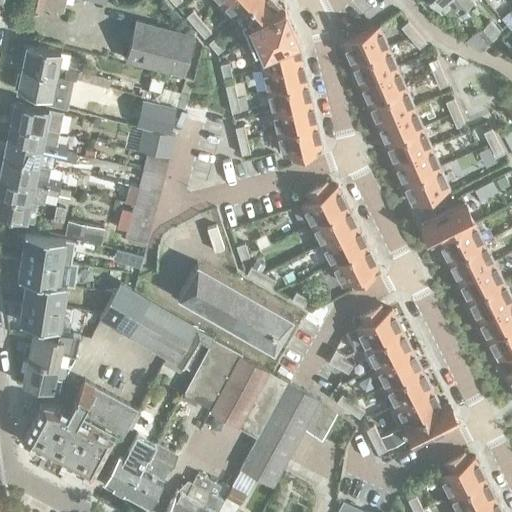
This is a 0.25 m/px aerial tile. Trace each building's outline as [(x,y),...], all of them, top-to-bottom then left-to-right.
[(65,0),(20,0),(20,2),(62,13),(65,0)] [(221,0),(236,16),(252,0),(221,0)] [(241,25),(248,40),(291,21),(284,6),(283,6),(276,0),(252,0),(236,16),(243,23),(241,25)] [(448,0),(459,13),(466,7),(459,0),(432,0),(437,5),(442,0),(448,0)] [(185,14),(195,25),(202,19),(192,8),(185,14)] [(181,72),(191,33),(134,18),(125,57),(181,72)] [(202,19),(195,25),(204,36),(211,30),(202,19)] [(400,25),(409,36),(416,30),(407,19),(400,25)] [(482,25),(492,37),(499,30),(489,19),(482,25)] [(259,53),(262,67),(301,58),(296,37),(298,36),(291,21),(248,40),(254,55),(259,53)] [(342,40),(351,61),(388,45),(379,24),(342,40)] [(484,43),(492,37),(482,25),(475,32),(484,43)] [(416,30),(409,36),(419,46),(425,40),(416,30)] [(208,41),(217,51),(224,46),(215,35),(208,41)] [(27,43),(22,66),(63,75),(72,77),(108,87),(110,78),(78,69),(79,67),(68,65),(70,53),(60,51),(60,50),(27,43)] [(351,61),(359,81),(397,65),(388,45),(351,61)] [(427,60),(433,73),(441,69),(436,56),(427,60)] [(262,67),(267,88),(306,79),(301,58),(262,67)] [(219,62),(223,76),(232,74),(228,60),(219,62)] [(359,81),(368,100),(405,84),(397,65),(359,81)] [(22,66),(18,88),(42,93),(41,100),(66,105),(72,77),(63,75),(22,66)] [(441,69),(433,73),(439,86),(447,82),(441,69)] [(267,88),(272,109),(311,100),(306,79),(267,88)] [(224,84),(228,97),(237,95),(233,81),(224,84)] [(368,100),(377,120),(414,104),(405,84),(368,100)] [(500,98),(497,93),(492,96),(495,102),(500,98)] [(237,95),(228,97),(231,111),(240,109),(237,95)] [(445,100),(450,112),(459,109),(453,96),(445,100)] [(144,97),(137,124),(143,125),(167,131),(173,104),(144,97)] [(44,127),(59,131),(63,111),(48,108),(48,107),(14,100),(10,120),(44,127)] [(272,109),(277,130),(316,121),(311,100),(272,109)] [(377,120),(385,140),(422,124),(414,104),(377,120)] [(459,109),(450,112),(456,125),(464,122),(459,109)] [(68,143),(57,140),(59,131),(44,127),(10,120),(7,138),(66,150),(68,143)] [(316,121),(277,130),(282,151),(290,149),(292,157),(314,152),(313,144),(321,142),(316,121)] [(234,126),(238,140),(247,138),(243,124),(234,126)] [(385,140),(394,160),(431,144),(422,124),(385,140)] [(144,126),(138,148),(147,150),(169,155),(175,133),(144,126)] [(483,130),(489,143),(497,139),(491,126),(483,130)] [(508,145),(511,142),(511,129),(511,128),(502,133),(508,145)] [(3,156),(37,163),(39,152),(75,159),(77,153),(66,151),(66,150),(7,138),(3,156)] [(247,138),(238,140),(241,153),(250,151),(247,138)] [(497,139),(489,143),(495,155),(503,151),(497,139)] [(394,160),(402,180),(439,164),(431,144),(394,160)] [(165,172),(169,155),(147,150),(142,167),(165,172)] [(3,156),(0,171),(0,174),(59,187),(61,179),(50,176),(52,166),(37,163),(3,156)] [(439,164),(402,180),(411,200),(448,184),(439,164)] [(138,183),(161,188),(165,172),(142,167),(138,183)] [(0,174),(0,192),(34,200),(44,202),(46,191),(58,193),(69,196),(70,189),(59,187),(0,174)] [(301,202),(312,222),(347,204),(337,184),(330,187),(326,180),(305,191),(309,198),(301,202)] [(156,207),(161,188),(138,183),(133,202),(156,207)] [(0,213),(30,219),(34,200),(0,192),(0,213)] [(420,222),(431,242),(474,220),(464,200),(420,222)] [(128,219),(151,224),(156,207),(133,202),(128,219)] [(55,204),(53,218),(63,220),(66,206),(55,204)] [(312,222),(321,241),(357,223),(347,204),(312,222)] [(69,217),(65,234),(100,242),(104,226),(86,222),(86,221),(69,217)] [(146,242),(151,224),(128,219),(124,236),(146,242)] [(438,239),(448,258),(484,239),(474,220),(431,242),(431,243),(438,239)] [(321,241),(331,260),(367,242),(357,223),(321,241)] [(74,239),(24,231),(21,254),(77,262),(77,261),(71,260),(74,239)] [(448,258),(457,277),(493,259),(484,239),(448,258)] [(235,244),(240,257),(249,254),(244,241),(235,244)] [(367,242),(331,260),(341,280),(349,277),(352,284),(373,273),(370,266),(377,262),(367,242)] [(117,246),(115,255),(142,262),(144,253),(117,246)] [(77,262),(21,254),(17,276),(25,277),(25,276),(66,283),(74,285),(77,262)] [(457,277),(467,296),(503,278),(493,259),(457,277)] [(274,349),(293,315),(197,261),(177,295),(274,349)] [(246,272),(258,279),(262,271),(250,264),(246,272)] [(262,271),(258,279),(270,286),(275,278),(262,271)] [(25,277),(22,298),(62,304),(66,283),(25,276),(25,277)] [(467,296),(477,315),(511,297),(511,295),(503,278),(467,296)] [(119,280),(99,316),(128,332),(148,297),(119,280)] [(291,298),(303,304),(307,296),(295,290),(291,298)] [(161,363),(171,369),(176,359),(195,326),(196,324),(148,297),(128,332),(166,354),(161,363)] [(511,297),(477,315),(487,335),(511,321),(511,297)] [(62,304),(22,298),(19,320),(59,327),(62,304)] [(362,322),(355,325),(366,345),(402,327),(392,307),(385,310),(381,301),(357,313),(362,322)] [(511,321),(487,335),(497,355),(511,347),(511,321)] [(199,339),(207,343),(212,335),(195,326),(176,359),(171,369),(179,374),(199,339)] [(366,345),(375,364),(411,346),(402,327),(366,345)] [(27,356),(58,363),(61,351),(75,355),(80,333),(47,330),(46,336),(32,333),(27,356)] [(184,391),(191,395),(212,406),(215,399),(240,353),(241,353),(242,351),(212,335),(207,343),(209,344),(184,391)] [(375,364),(385,384),(421,365),(411,346),(375,364)] [(336,365),(340,356),(343,352),(334,348),(327,360),(336,365)] [(210,409),(238,423),(267,367),(241,353),(240,353),(215,399),(212,406),(210,409)] [(55,376),(58,363),(27,356),(22,382),(59,390),(61,378),(55,376)] [(352,363),(340,356),(336,365),(347,371),(352,363)] [(385,384),(395,403),(431,385),(421,365),(385,384)] [(267,367),(238,423),(257,433),(239,466),(273,484),(304,426),(321,437),(337,409),(324,400),(321,398),(321,397),(299,385),(286,377),(267,367)] [(45,450),(67,462),(106,390),(94,384),(84,378),(77,391),(68,407),(45,450)] [(395,403),(405,422),(448,400),(447,400),(440,403),(431,385),(395,403)] [(113,432),(121,436),(137,407),(106,390),(67,462),(91,475),(113,432)] [(336,399),(347,407),(352,400),(341,392),(336,399)] [(22,438),(45,450),(68,407),(60,404),(42,400),(22,438)] [(352,400),(347,407),(359,416),(364,408),(352,400)] [(448,400),(405,422),(415,442),(458,420),(448,400)] [(365,427),(371,439),(379,435),(373,423),(365,427)] [(397,427),(380,435),(387,448),(403,440),(397,427)] [(149,457),(157,441),(136,431),(128,446),(127,445),(122,454),(119,453),(104,481),(126,493),(146,456),(149,457)] [(379,435),(371,439),(372,441),(378,452),(386,448),(382,441),(379,435)] [(164,476),(162,476),(167,467),(169,468),(177,452),(157,441),(149,457),(146,456),(126,493),(148,505),(164,476)] [(439,473),(449,493),(485,475),(475,455),(467,458),(464,451),(443,462),(447,469),(439,473)] [(197,470),(191,481),(187,479),(177,488),(176,487),(163,511),(190,511),(204,488),(207,490),(213,479),(197,470)] [(449,493),(458,511),(459,511),(495,494),(485,475),(449,493)] [(216,511),(218,509),(224,498),(215,493),(221,483),(213,479),(207,490),(204,488),(190,511),(216,511)] [(225,496),(239,503),(245,491),(232,484),(225,496)] [(407,498),(413,510),(421,506),(415,493),(407,498)] [(503,511),(495,494),(459,511),(503,511)]
